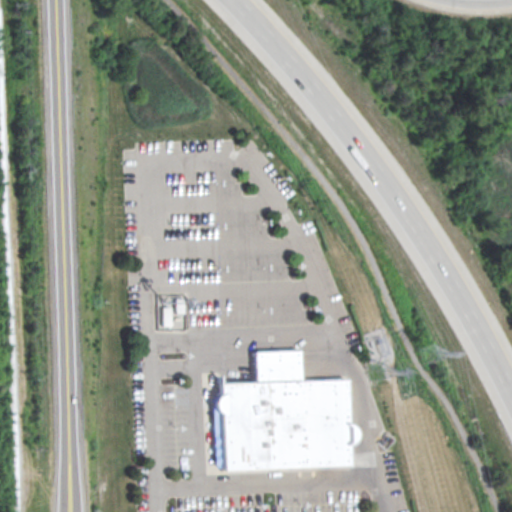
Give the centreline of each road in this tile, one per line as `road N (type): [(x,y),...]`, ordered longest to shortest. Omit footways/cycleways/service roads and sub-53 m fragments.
road 1 (secondary): [(49,0),(64,511)]
road 2 (motorway): [(234,0),(378,173),(511,395)]
